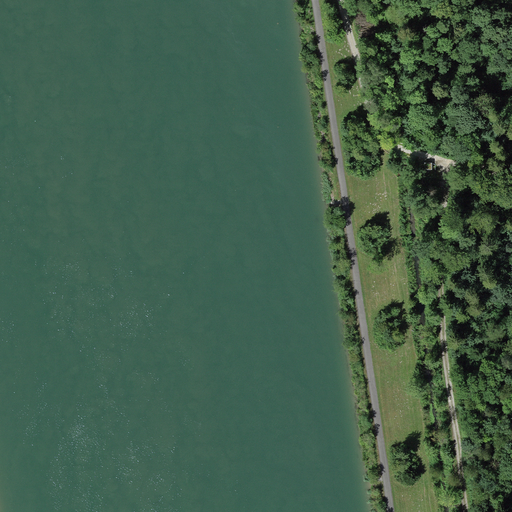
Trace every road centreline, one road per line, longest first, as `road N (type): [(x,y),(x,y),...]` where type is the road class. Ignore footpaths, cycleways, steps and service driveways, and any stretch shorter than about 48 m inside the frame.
road 1 (track): [(317,0),(390,511)]
road 2 (track): [(465,511),(439,315),(448,162)]
road 3 (track): [(337,0),(371,115),(390,144),(511,171)]
